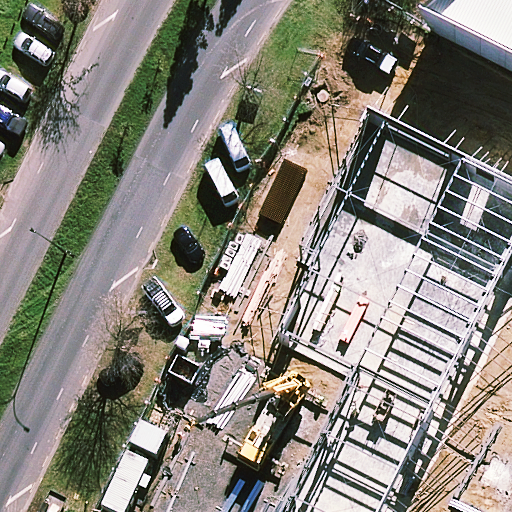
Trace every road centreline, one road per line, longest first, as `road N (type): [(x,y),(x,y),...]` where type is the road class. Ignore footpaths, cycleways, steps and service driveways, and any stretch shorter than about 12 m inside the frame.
road 1 (secondary): [(254,0),(70,336),(0,489)]
road 2 (secondary): [(0,311),(154,0)]
